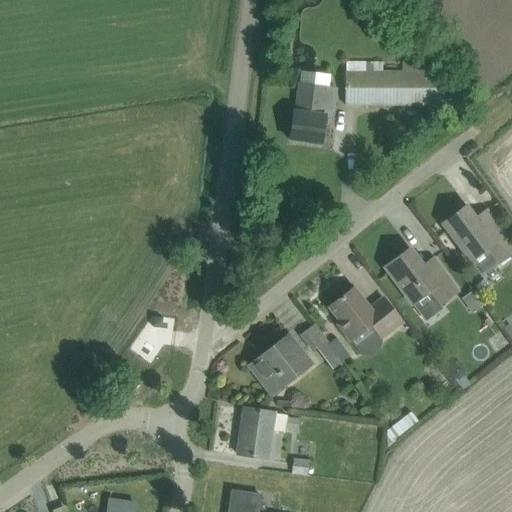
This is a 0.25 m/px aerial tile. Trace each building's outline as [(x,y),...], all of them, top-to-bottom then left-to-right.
[(401,72),(345,72),(344,105),(445,106),(445,72),(433,72),(433,61),(401,61),(401,72)] [(294,112),(290,141),(320,145),(324,115),(327,88),(299,84),(295,112),(294,112)] [(466,206),(442,225),(454,241),(470,261),(481,277),(499,265),(511,254),(511,242),(499,226),(487,210),(486,211),(476,219),(466,206)] [(458,293),(444,275),(432,258),(422,266),(409,249),(384,268),(412,305),(427,294),(437,308),(458,293)] [(403,323),(395,313),(383,297),(370,308),(354,287),(328,307),(340,323),(337,325),(362,356),(368,356),(372,354),(375,351),(379,347),(382,339),(403,323)] [(311,365),(301,352),(288,336),(249,366),(271,395),(311,365)] [(316,349),(332,370),(342,362),(326,341),(316,349)] [(274,413),(263,411),(243,409),(237,455),(267,459),(274,413)] [(287,417),(285,432),(297,434),(299,419),(287,417)] [(402,419),(388,429),(395,438),(409,428),(402,419)] [(291,474),(309,476),(310,462),(293,460),(291,474)] [(230,503),(228,511),(258,511),(259,508),(260,495),(254,494),(234,491),(232,504),(230,503)]
